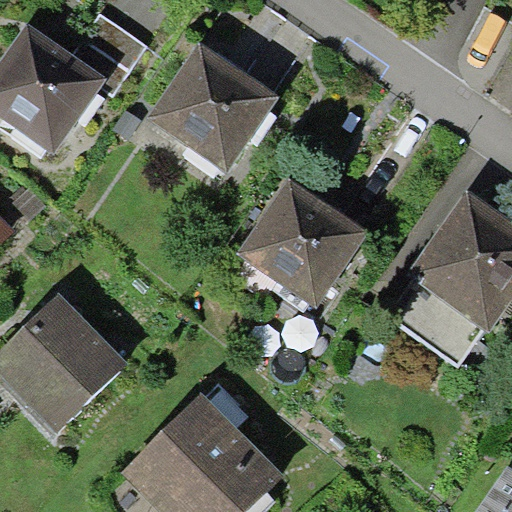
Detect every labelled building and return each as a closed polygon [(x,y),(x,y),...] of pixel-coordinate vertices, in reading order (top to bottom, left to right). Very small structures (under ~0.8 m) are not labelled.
[(0,122),(55,160),(101,94),(116,105),(154,51),(101,14),(72,56),(26,25),(0,63),(0,122)] [(227,179),(280,103),(201,48),(148,124),(227,179)] [(318,316),(372,241),(292,185),(239,259),(318,316)] [(472,362),(511,303),(511,217),(473,190),(392,306),(472,362)] [(0,250),(17,234),(0,217),(0,250)] [(0,395),(48,445),(132,364),(63,293),(0,354),(0,395)] [(154,511),(251,511),(280,486),(206,405),(125,480),(154,511)] [(477,511),(511,511),(511,478),(503,473),(477,511)]
